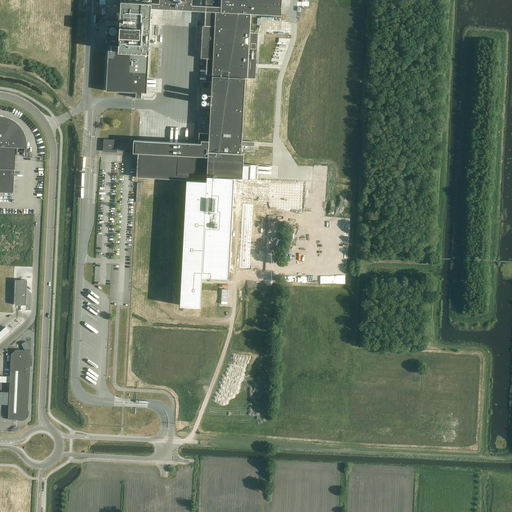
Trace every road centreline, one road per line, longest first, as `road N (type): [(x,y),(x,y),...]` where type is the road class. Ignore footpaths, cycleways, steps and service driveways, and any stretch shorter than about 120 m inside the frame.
road 1 (secondary): [(45,427),(53,145),(31,108),(0,95)]
road 2 (unclassified): [(196,442),(56,435)]
